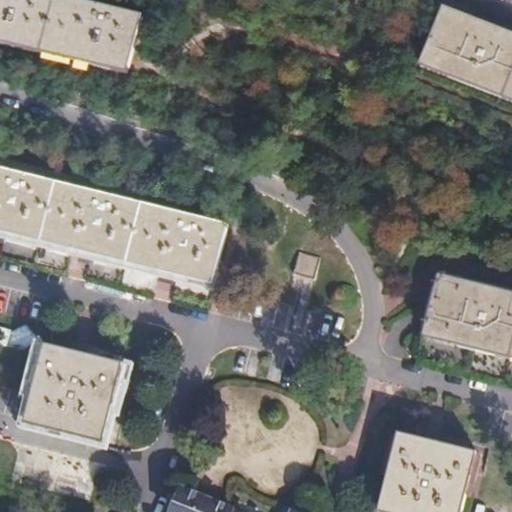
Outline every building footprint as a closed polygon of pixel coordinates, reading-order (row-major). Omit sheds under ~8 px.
[(144,21),(60,0),(0,0),(0,47),(130,79),(144,21)] [(511,101),(511,36),(443,11),(422,67),(511,101)] [(229,227),(0,169),(0,234),(214,288),(229,227)] [(319,259),(299,254),(294,277),(314,282),(319,259)] [(511,294),(438,276),(424,332),(511,355),(511,294)] [(25,421),(104,441),(122,367),(44,347),(25,421)] [(398,434),(378,509),(391,511),(461,511),(476,453),(398,434)] [(243,511),(235,509),(234,511),(232,511),(181,491),(171,511),(243,511)]
